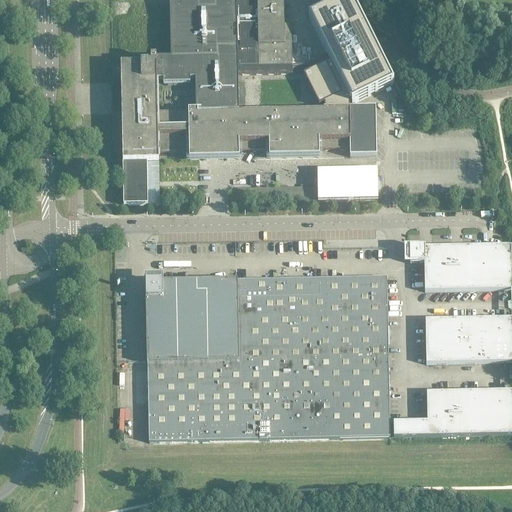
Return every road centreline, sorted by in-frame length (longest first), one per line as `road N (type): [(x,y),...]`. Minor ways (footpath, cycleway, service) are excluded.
road 1 (unclassified): [(72,227),(487,219)]
road 2 (tertiary): [(0,495),(27,470),(48,419),(51,259)]
road 3 (tertiary): [(0,0),(4,240)]
road 4 (tertiary): [(50,230),(47,0)]
road 5 (unclassified): [(511,91),(472,95),(437,82),(409,52),(383,0)]
road 6 (tertiary): [(4,271),(0,431)]
